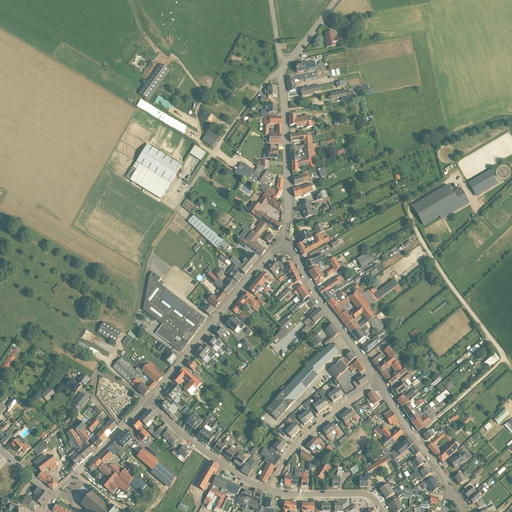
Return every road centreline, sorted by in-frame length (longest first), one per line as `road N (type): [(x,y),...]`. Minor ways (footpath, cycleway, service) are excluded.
road 1 (residential): [(140,288),(152,245),(233,119),(281,68)]
road 2 (tertiary): [(146,399),(282,244)]
road 3 (tertiary): [(282,244),(281,68)]
road 4 (residential): [(379,383),(282,244)]
road 5 (unclassified): [(504,358),(414,227)]
road 6 (residential): [(269,489),(317,423),(379,383)]
road 7 (tertiary): [(53,496),(146,399)]
road 8 (residential): [(381,511),(361,492),(269,489)]
